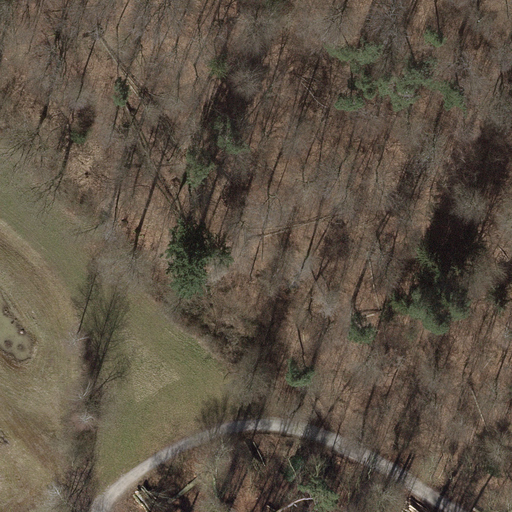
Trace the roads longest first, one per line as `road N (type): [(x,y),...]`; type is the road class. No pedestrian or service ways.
road 1 (track): [(462,511),(386,463),(282,420),(251,422),(158,458),(133,484),(125,511)]
road 2 (track): [(95,511),(0,404)]
